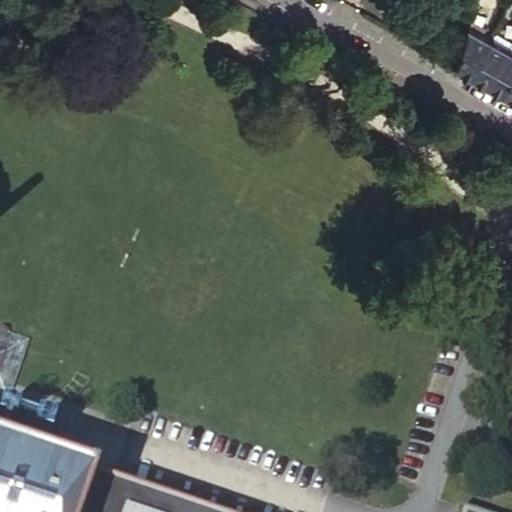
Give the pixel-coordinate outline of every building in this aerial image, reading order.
[(486,17),(488,10),(490,0),(477,0),(474,13),(486,17)] [(402,9),(393,33),(403,38),(413,12),(402,9)] [(470,28),(458,68),(490,87),(510,49),(470,28)] [(510,49),(490,87),(505,95),(511,82),(511,50),(510,49)] [(31,337),(0,326),(0,396),(10,400),(15,385),(31,337)] [(18,415),(2,410),(0,416),(0,422),(2,423),(10,426),(14,427),(14,425),(17,417),(18,415)] [(53,426),(38,421),(37,424),(34,431),(34,434),(49,438),(53,426)] [(0,511),(193,511),(3,447),(0,446),(0,511)]
